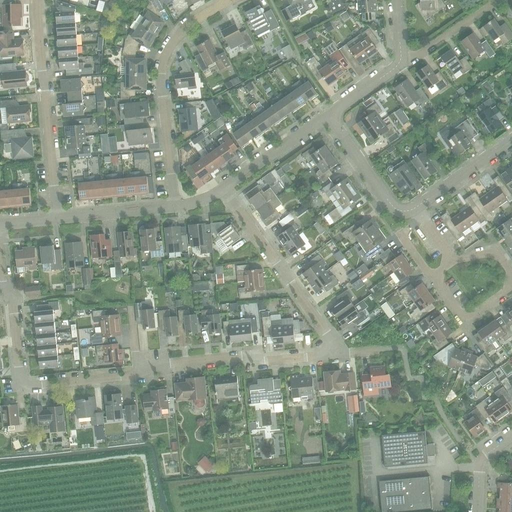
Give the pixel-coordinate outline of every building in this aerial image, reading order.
[(0,0),(0,7),(2,7),(3,26),(20,26),(20,13),(21,13),(21,4),(15,4),(15,0),(0,0)] [(101,10),(104,0),(97,0),(95,8),(101,10)] [(140,25),(156,35),(164,23),(158,18),(160,14),(159,12),(164,9),(158,0),(148,0),(150,3),(141,16),(144,18),(140,25)] [(288,0),(291,5),(281,10),(287,21),(291,19),(291,20),(301,15),(299,10),(303,8),(302,6),(312,0),(329,0),(331,2),(328,4),(333,13),(344,8),(342,3),(340,0),(288,0)] [(426,20),(445,6),(440,0),(419,0),(420,3),(416,5),(426,20)] [(75,7),(61,2),(56,1),(57,13),(56,13),(57,24),(76,23),(75,11),(76,11),(75,7)] [(376,1),(357,2),(358,14),(362,13),(363,20),(375,19),(375,13),(377,12),(376,1)] [(107,14),(113,6),(108,3),(102,12),(107,14)] [(262,8),(261,8),(260,5),(245,13),(255,32),(258,37),(279,27),(271,10),(263,13),(264,12),(264,11),(264,10),(264,9),(263,9),(263,8),(262,8)] [(494,19),(488,23),(489,23),(479,29),(484,36),(488,34),(493,41),(499,37),(504,44),(511,38),(511,34),(506,25),(501,29),(494,19)] [(329,22),(324,25),(327,32),(333,29),(329,22)] [(57,36),(76,34),(76,23),(57,24),(57,36)] [(244,50),(253,45),(247,32),(241,35),(236,24),(222,32),(231,49),(241,44),(244,50)] [(148,48),(156,35),(140,25),(136,31),(132,29),(126,39),(124,49),(136,51),(137,44),(139,42),(148,48)] [(355,38),(359,43),(369,57),(378,51),(372,43),(377,40),(369,28),(355,38)] [(312,30),(306,33),(310,39),(315,35),(312,30)] [(0,46),(1,57),(24,55),(22,39),(9,40),(9,38),(10,38),(9,31),(0,31),(0,46)] [(295,38),(298,45),(309,39),(305,33),(295,38)] [(490,58),(495,54),(486,41),(481,44),(473,33),(461,42),(473,59),(484,50),(490,58)] [(58,47),(77,46),(76,34),(57,36),(58,47)] [(369,57),(359,43),(355,38),(341,48),(349,59),(354,56),(359,64),(369,57)] [(208,68),(207,66),(215,62),(220,70),(230,65),(223,53),(218,56),(210,40),(197,47),(201,54),(195,57),(202,69),(203,70),(208,68)] [(295,56),(289,45),(282,49),(288,60),(295,56)] [(326,63),(327,65),(337,79),(347,73),(341,65),(346,62),(334,45),(326,51),(331,59),(326,63)] [(59,58),(78,57),(77,46),(58,47),(59,58)] [(135,57),(136,51),(124,49),(122,56),(122,67),(127,67),(127,75),(146,74),(146,60),(135,60),(135,57)] [(474,71),(472,68),(464,57),(459,61),(451,50),(441,57),(453,75),(460,70),(463,74),(469,70),(470,71),(473,71),(474,71)] [(84,64),(78,64),(78,57),(59,58),(60,70),(66,70),(66,76),(93,74),(92,68),(84,68),(84,64)] [(337,79),(327,65),(322,69),(314,57),(305,63),(318,81),(323,78),(328,86),(337,79)] [(194,73),(192,73),(185,60),(179,63),(183,70),(179,72),(180,75),(175,76),(177,88),(188,87),(188,89),(196,88),(194,73)] [(0,64),(0,80),(3,80),(4,88),(27,86),(26,82),(29,80),(29,76),(26,75),(25,71),(15,72),(14,63),(0,64)] [(439,91),(448,85),(439,72),(434,75),(427,66),(417,73),(428,89),(434,84),(439,91)] [(146,74),(127,75),(127,82),(121,82),(121,98),(135,97),(135,89),(146,89),(146,74)] [(237,77),(231,80),(234,86),(240,83),(237,77)] [(68,98),(82,97),(81,89),(84,85),(81,83),(81,79),(61,81),(62,92),(67,92),(68,98)] [(295,83),(307,100),(310,98),(312,100),(318,95),(308,81),(303,85),(299,80),(295,83)] [(422,105),(429,100),(420,88),(415,91),(407,80),(395,88),(408,107),(418,99),(422,105)] [(486,81),(481,85),(484,90),(490,87),(486,81)] [(250,82),(245,86),(248,91),(254,88),(250,82)] [(304,102),(307,100),(295,83),(291,86),(295,91),(289,95),(299,109),(306,104),(304,102)] [(267,85),(264,87),(268,94),(272,91),(267,85)] [(461,87),(456,91),(460,96),(465,92),(461,87)] [(234,93),(239,99),(243,96),(238,89),(234,93)] [(299,109),(289,95),(284,98),(281,94),(277,96),(289,113),(292,111),(293,113),(299,109)] [(286,115),(289,113),(277,96),(273,99),(276,104),(271,108),(281,122),(287,117),(286,115)] [(82,97),(68,98),(69,104),(63,105),(64,116),(84,115),(83,111),(86,108),(83,105),(82,97)] [(370,98),(364,104),(367,107),(374,102),(370,98)] [(491,133),(502,124),(494,113),(499,110),(490,98),(483,103),(487,109),(479,116),(491,133)] [(6,108),(8,123),(30,121),(29,105),(15,107),(14,100),(0,101),(1,108),(6,108)] [(124,104),(119,104),(121,119),(124,118),(124,125),(141,123),(140,117),(150,116),(148,101),(124,104)] [(179,110),(181,131),(190,130),(189,128),(197,127),(195,109),(201,108),(200,101),(185,103),(186,109),(179,110)] [(254,103),(250,106),(254,112),(258,109),(254,103)] [(364,133),(382,120),(378,114),(382,111),(376,103),(366,110),(369,115),(357,124),(364,133)] [(281,122),(271,108),(265,112),(262,107),(258,109),(270,126),(273,124),(274,126),(281,122)] [(400,108),(395,112),(398,117),(404,113),(400,108)] [(267,128),(270,126),(258,109),(254,112),(258,117),(252,121),(262,135),(268,130),(267,128)] [(217,110),(210,114),(213,120),(221,117),(217,110)] [(105,116),(97,116),(97,125),(106,124),(105,116)] [(66,138),(85,136),(84,126),(94,125),(93,118),(71,120),(72,126),(65,127),(66,138)] [(479,133),(468,118),(467,119),(468,119),(450,131),(449,131),(447,131),(442,134),(442,136),(442,138),(455,157),(465,151),(472,146),(466,138),(471,135),(473,137),(479,133)] [(262,135),(252,121),(247,125),(243,120),(240,122),(251,139),(254,137),(255,139),(262,135)] [(382,120),(364,133),(371,143),(383,134),(390,144),(400,137),(390,124),(386,126),(382,120)] [(248,141),(251,139),(240,122),(235,125),(239,130),(233,134),(243,148),(250,143),(248,141)] [(124,125),(120,125),(121,132),(127,131),(129,145),(153,143),(151,128),(141,129),(141,123),(124,125)] [(12,152),(13,160),(34,158),(32,137),(23,137),(22,129),(0,131),(1,140),(11,139),(11,144),(5,144),(5,153),(12,152)] [(238,148),(230,137),(228,134),(218,140),(221,145),(217,148),(227,162),(236,156),(233,151),(238,148)] [(85,136),(66,138),(67,149),(78,148),(78,154),(79,154),(90,153),(89,142),(86,142),(85,136)] [(434,149),(428,141),(424,143),(430,152),(434,149)] [(422,153),(411,161),(425,179),(436,171),(428,159),(433,155),(430,152),(424,143),(418,148),(422,153)] [(108,144),(101,145),(102,154),(109,153),(109,149),(108,144)] [(310,169),(317,165),(331,154),(324,145),(316,151),(313,146),(302,154),(308,163),(307,164),(310,169)] [(218,168),(227,162),(217,148),(209,154),(218,168)] [(209,174),(218,168),(209,154),(200,160),(209,174)] [(331,154),(317,165),(320,170),(315,173),(321,182),(333,174),(329,169),(337,164),(331,154)] [(201,180),(209,174),(200,160),(191,166),(190,164),(185,168),(193,179),(198,176),(201,180)] [(404,195),(415,186),(410,179),(415,176),(403,160),(394,167),(392,166),(390,166),(388,167),(387,170),(387,172),(390,175),(389,176),(392,181),(393,180),(404,195)] [(286,164),(281,168),(285,173),(290,169),(286,164)] [(510,190),(511,188),(511,172),(509,168),(500,175),(510,190)] [(280,169),(276,172),(280,178),(285,175),(280,169)] [(133,193),(136,193),(134,172),(130,172),(130,178),(124,179),(125,196),(133,195),(133,193)] [(134,172),(136,193),(140,192),(140,194),(149,194),(147,177),(140,177),(139,172),(134,172)] [(110,195),(114,195),(112,174),(107,175),(108,181),(101,181),(103,198),(111,197),(110,195)] [(125,196),(124,179),(117,180),(117,174),(112,174),(114,195),(118,194),(118,197),(125,196)] [(88,197),(91,197),(89,176),(84,177),(85,183),(78,183),(80,200),(88,200),(88,197)] [(103,198),(101,181),(95,182),(94,176),(89,176),(91,197),(95,197),(95,199),(103,198)] [(488,193),(498,207),(506,200),(509,204),(511,201),(511,195),(498,176),(492,180),(497,187),(488,193)] [(337,200),(354,187),(347,178),(335,186),(332,182),(322,189),(328,197),(333,194),(337,200)] [(17,184),(19,204),(23,204),(23,206),(31,205),(30,188),(23,189),(22,183),(17,184)] [(16,205),(19,204),(17,184),(13,184),(13,190),(7,191),(8,207),(16,207),(16,205)] [(256,210),(276,196),(270,188),(263,193),(258,185),(245,194),(256,210)] [(334,223),(342,217),(352,210),(349,205),(361,196),(354,187),(337,200),(341,205),(328,214),(334,223)] [(8,207),(7,191),(0,191),(0,206),(0,208),(8,207)] [(498,207),(488,193),(480,199),(475,192),(469,196),(486,220),(492,216),(489,213),(498,207)] [(276,196),(256,210),(268,226),(281,217),(275,209),(282,204),(276,196)] [(480,224),(486,220),(469,196),(464,200),(468,207),(460,213),(469,227),(478,221),(480,224)] [(305,202),(300,206),(304,211),(309,207),(305,202)] [(469,227),(460,213),(451,219),(446,212),(441,217),(457,240),(463,236),(461,233),(469,227)] [(292,219),(289,221),(286,217),(280,221),(284,225),(282,226),(285,231),(276,238),(283,247),(298,235),(295,230),(298,228),(292,219)] [(503,238),(511,231),(511,217),(509,219),(496,228),(503,238)] [(359,243),(378,229),(372,219),(358,229),(354,224),(342,233),(345,238),(348,236),(350,240),(355,237),(359,243)] [(319,221),(313,224),(317,230),(322,226),(319,221)] [(211,233),(215,233),(215,236),(218,234),(228,248),(240,239),(231,225),(227,227),(224,222),(210,223),(211,233)] [(213,252),(211,233),(205,234),(204,224),(189,226),(191,246),(200,246),(201,253),(213,252)] [(164,228),(167,253),(175,252),(175,250),(181,249),(182,251),(188,251),(187,234),(181,235),(180,227),(164,228)] [(140,231),(142,251),(148,250),(150,252),(151,258),(164,257),(162,241),(155,242),(154,229),(140,231)] [(380,252),(376,245),(385,238),(378,229),(359,243),(363,248),(359,252),(366,262),(380,252)] [(117,233),(119,250),(120,257),(134,255),(131,231),(117,233)] [(511,245),(511,231),(503,238),(510,247),(511,245)] [(90,236),(93,258),(112,256),(110,243),(105,244),(104,234),(90,236)] [(298,235),(283,247),(289,255),(298,249),(302,254),(311,247),(308,241),(305,244),(298,235)] [(65,244),(67,267),(84,266),(81,242),(65,244)] [(40,246),(42,264),(50,263),(50,271),(62,270),(60,249),(54,250),(54,245),(40,246)] [(25,266),(29,266),(29,270),(36,269),(34,247),(23,248),(23,251),(15,251),(17,267),(14,267),(15,274),(26,273),(25,266)] [(392,253),(389,248),(379,255),(381,258),(375,263),(376,265),(383,260),(392,253)] [(340,250),(333,255),(338,262),(345,257),(343,254),(340,250)] [(396,258),(392,253),(383,260),(386,265),(384,267),(387,271),(391,268),(394,272),(407,263),(401,254),(396,258)] [(311,267),(302,274),(309,283),(325,271),(322,267),(325,265),(318,255),(308,262),(311,267)] [(413,271),(407,263),(394,272),(390,275),(396,283),(398,282),(401,287),(411,280),(408,275),(413,271)] [(244,282),(263,280),(262,269),(249,270),(248,265),(236,266),(237,276),(244,276),(244,282)] [(222,266),(215,267),(215,274),(223,274),(222,266)] [(92,289),(91,280),(90,268),(83,269),(85,290),(92,289)] [(363,282),(374,274),(371,269),(360,277),(363,282)] [(354,270),(349,274),(353,279),(358,275),(354,270)] [(325,271),(309,283),(316,292),(325,286),(328,291),(339,283),(333,275),(329,277),(325,271)] [(197,274),(192,274),(192,282),(200,282),(200,277),(197,274)] [(223,274),(215,274),(216,280),(216,284),(224,284),(223,274)] [(354,288),(362,282),(357,276),(349,282),(354,288)] [(263,280),(244,282),(245,288),(238,288),(240,299),(251,298),(251,292),(264,291),(263,280)] [(209,282),(194,284),(195,292),(210,290),(209,282)] [(414,302),(428,292),(422,283),(414,288),(410,284),(399,292),(405,300),(410,297),(414,302)] [(25,287),(26,296),(41,295),(40,286),(25,287)] [(337,318),(354,306),(350,301),(353,297),(347,289),(337,297),(340,302),(329,310),(333,316),(335,315),(337,318)] [(433,309),(430,304),(435,301),(428,292),(414,302),(418,307),(413,310),(413,312),(410,314),(415,322),(433,309)] [(53,310),(57,310),(59,310),(58,302),(49,303),(50,304),(37,305),(37,311),(34,312),(35,323),(54,321),(53,310)] [(145,305),(141,305),(141,303),(135,303),(136,318),(142,318),(143,329),(155,327),(153,309),(152,303),(145,304),(145,305)] [(237,303),(238,312),(254,311),(253,303),(237,303)] [(368,318),(363,311),(364,310),(359,303),(354,307),(354,306),(337,318),(340,322),(338,323),(342,329),(354,321),(357,325),(368,318)] [(208,323),(210,334),(221,333),(219,314),(212,315),(212,309),(201,310),(202,323),(208,323)] [(104,310),(93,311),(94,322),(100,322),(101,327),(120,325),(119,314),(105,316),(104,310)] [(166,325),(167,336),(178,335),(176,317),(170,317),(169,310),(158,311),(160,326),(166,325)] [(185,323),(186,334),(198,333),(196,315),(189,315),(189,310),(178,311),(179,324),(185,323)] [(391,310),(385,314),(389,319),(389,320),(393,317),(395,316),(391,310)] [(273,344),(284,342),(282,319),(271,321),(270,316),(269,316),(268,311),(261,312),(263,324),(264,338),(273,337),(273,344)] [(440,315),(435,318),(432,313),(418,323),(424,332),(429,328),(433,333),(446,324),(440,315)] [(239,319),(242,341),(252,340),(252,333),(258,332),(256,318),(250,319),(250,318),(239,319)] [(292,318),(282,319),(284,342),(295,341),(294,334),(300,334),(300,330),(299,322),(299,320),(293,321),(292,318)] [(231,342),(242,341),(239,319),(229,320),(229,321),(223,322),(224,336),(230,335),(231,342)] [(511,336),(511,333),(505,324),(500,327),(495,320),(486,326),(496,339),(501,336),(505,341),(511,336)] [(37,335),(55,333),(54,321),(35,323),(37,335)] [(446,324),(433,333),(436,338),(431,342),(437,351),(448,343),(445,338),(452,333),(446,324)] [(120,325),(101,327),(102,333),(95,334),(91,336),(92,345),(108,343),(107,337),(121,336),(120,325)] [(501,346),(496,339),(486,326),(478,332),(483,340),(478,343),(486,354),(495,348),(496,350),(501,346)] [(38,346),(56,344),(55,333),(37,335),(38,346)] [(411,339),(406,343),(410,349),(415,345),(411,339)] [(465,349),(464,352),(455,348),(452,343),(433,356),(436,361),(439,359),(442,363),(448,366),(459,370),(467,350),(465,349)] [(39,357),(58,356),(56,344),(38,346),(39,357)] [(104,356),(105,363),(116,362),(124,361),(122,349),(109,350),(108,345),(96,346),(97,356),(104,356)] [(467,350),(459,370),(471,375),(475,365),(487,369),(492,366),(483,354),(478,357),(469,354),(470,351),(467,350)] [(58,356),(39,357),(40,369),(59,367),(58,356)] [(363,381),(364,395),(378,394),(377,388),(391,387),(390,377),(385,378),(384,366),(370,368),(371,380),(363,381)] [(341,390),(345,390),(356,389),(354,373),(344,374),(344,375),(340,375),(339,371),(324,373),(326,392),(341,390)] [(492,372),(479,381),(483,387),(496,377),(492,372)] [(291,390),(292,397),(301,396),(301,399),(314,398),(312,377),(300,378),(300,375),(290,376),(291,386),(289,387),(289,390),(291,390)] [(205,404),(204,398),(206,398),(203,377),(187,379),(187,383),(175,384),(177,400),(189,399),(189,400),(195,399),(195,405),(198,408),(202,407),(205,404)] [(511,380),(509,382),(506,377),(501,381),(508,392),(511,389),(511,380)] [(215,380),(216,399),(239,397),(237,378),(215,380)] [(282,403),(282,395),(281,387),(274,388),(273,378),(257,379),(258,381),(255,385),(252,385),(251,385),(250,386),(250,387),(250,388),(251,404),(260,403),(260,400),(268,399),(268,402),(269,403),(271,404),(274,404),(282,403)] [(493,402),(504,417),(511,410),(511,409),(507,403),(511,399),(503,387),(494,393),(498,398),(493,402)] [(161,414),(161,410),(168,409),(169,414),(175,413),(173,397),(167,397),(166,389),(151,391),(151,394),(143,395),(144,410),(153,409),(154,415),(155,416),(160,416),(161,414)] [(105,395),(107,417),(126,415),(127,423),(138,422),(136,405),(125,406),(126,409),(122,409),(120,394),(105,395)] [(100,425),(104,424),(102,412),(97,413),(95,396),(89,397),(89,399),(75,400),(77,419),(91,417),(92,426),(100,425)] [(504,417),(493,402),(489,396),(475,406),(476,408),(485,419),(490,416),(495,423),(504,417)] [(1,406),(3,427),(7,426),(8,430),(11,433),(27,431),(26,416),(18,417),(17,404),(1,406)] [(32,407),(34,425),(50,424),(51,432),(64,431),(62,406),(48,408),(49,411),(42,411),(41,406),(32,407)] [(480,423),(485,419),(476,408),(468,414),(471,418),(465,422),(475,437),(485,430),(480,423)] [(424,431),(382,435),(385,467),(427,463),(428,464),(427,456),(429,456),(435,456),(435,454),(434,455),(433,445),(434,445),(434,443),(428,444),(426,445),(425,430),(424,430),(424,431)] [(319,456),(302,458),(302,465),(320,463),(319,456)] [(209,461),(202,467),(206,471),(213,465),(209,461)] [(429,477),(379,481),(381,511),(393,511),(432,508),(432,509),(429,476),(429,477)] [(511,477),(510,483),(498,482),(497,487),(500,487),(500,493),(511,493),(511,477)] [(511,503),(511,493),(500,493),(500,498),(497,498),(497,503),(511,503)] [(511,511),(511,503),(497,503),(497,508),(499,508),(498,511),(511,511)]
